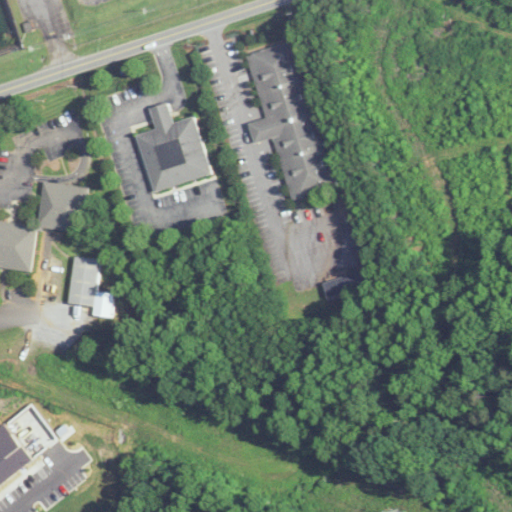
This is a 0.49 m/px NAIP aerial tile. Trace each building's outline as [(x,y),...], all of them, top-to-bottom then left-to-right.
[(248,54),(266,119),(250,123),(256,143),(275,138),(292,200),(334,188),(295,42),(248,54)] [(197,117),(174,122),(169,103),(152,107),(157,130),(139,135),(153,191),(211,176),(197,117)] [(39,227),(84,232),(90,187),(45,182),(39,227)] [(0,266),(32,271),(38,226),(0,220),(0,266)] [(98,291),(102,259),(76,256),(70,303),(95,306),(94,315),(113,317),(116,293),(98,291)] [(327,297),(373,285),(369,270),(323,281),(327,297)]
